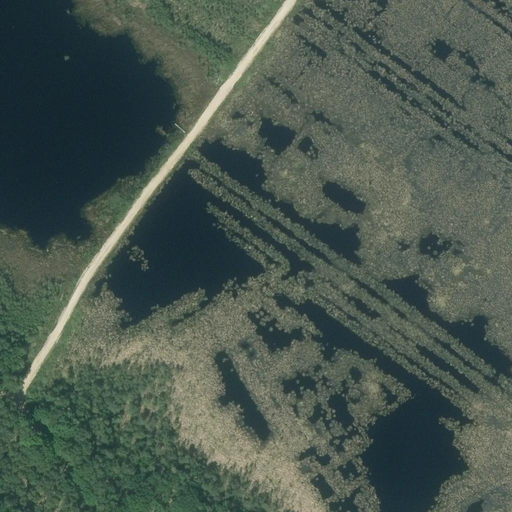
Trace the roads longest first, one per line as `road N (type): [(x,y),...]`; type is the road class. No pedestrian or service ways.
road 1 (track): [(295,0),(105,246),(16,392)]
road 2 (track): [(94,511),(16,392)]
